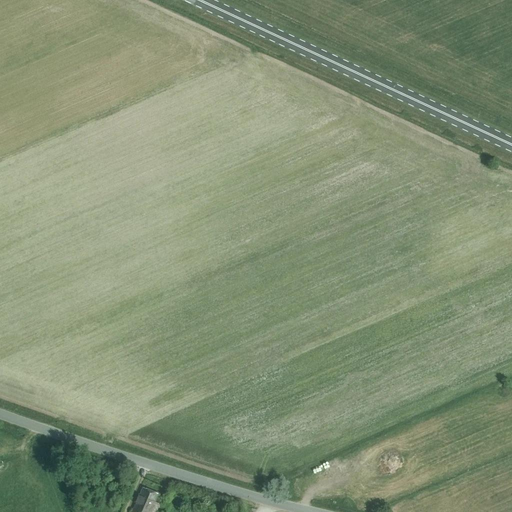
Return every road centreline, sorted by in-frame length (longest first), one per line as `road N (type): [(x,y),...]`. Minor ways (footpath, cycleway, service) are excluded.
road 1 (primary): [(511,145),(197,0)]
road 2 (unclassified): [(312,511),(0,413)]
